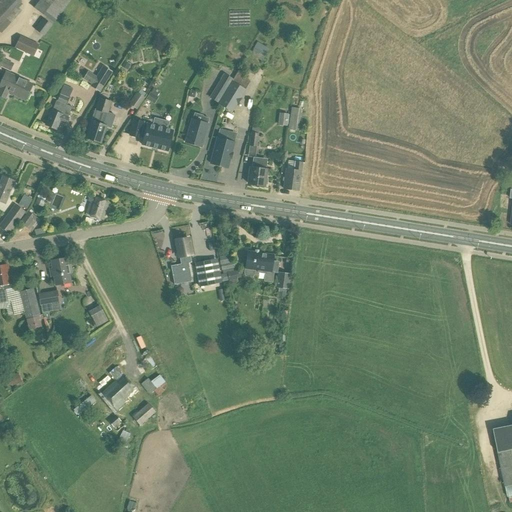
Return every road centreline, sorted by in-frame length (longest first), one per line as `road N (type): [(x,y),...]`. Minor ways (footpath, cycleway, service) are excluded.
road 1 (primary): [(511,248),(162,188)]
road 2 (residential): [(0,249),(138,225),(150,218),(162,188)]
road 3 (primary): [(162,188),(0,133)]
